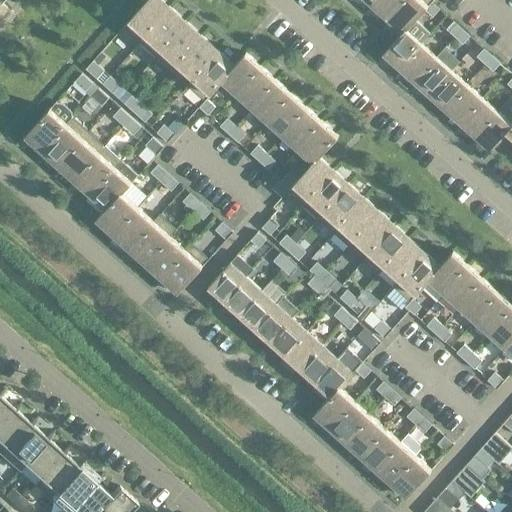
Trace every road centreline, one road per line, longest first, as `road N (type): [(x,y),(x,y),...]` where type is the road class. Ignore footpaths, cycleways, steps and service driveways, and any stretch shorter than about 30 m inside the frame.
road 1 (residential): [(378,511),(0,170)]
road 2 (residential): [(511,205),(282,0)]
road 3 (residential): [(195,511),(0,335)]
